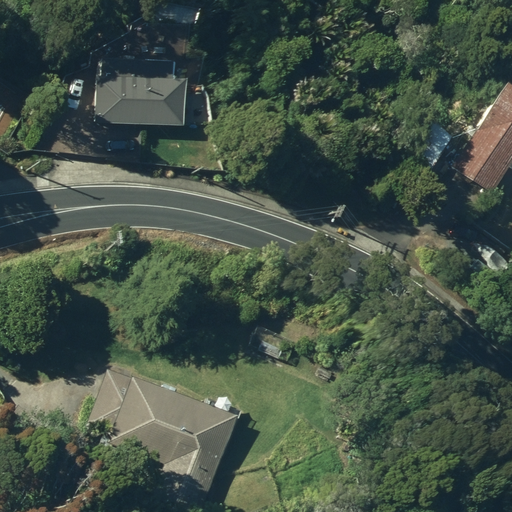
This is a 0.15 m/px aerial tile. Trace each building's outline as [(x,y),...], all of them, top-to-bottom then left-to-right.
[(92,82),(91,125),(171,127),(173,86),(164,86),(164,84),(165,67),(102,66),(95,66),(94,82),(92,82)] [(54,138),(78,143),(86,105),(75,104),(79,85),(43,78),(34,123),(55,128),(54,138)] [(509,159),(511,160),(511,100),(497,92),(448,168),(489,193),(509,159)] [(404,120),(385,150),(425,174),(442,144),(404,120)] [(252,329),(242,349),(276,364),(285,344),(252,329)] [(316,376),(327,382),(332,374),(321,367),(316,376)] [(192,511),(224,422),(131,388),(132,385),(102,373),(83,427),(104,434),(101,440),(97,438),(89,463),(131,477),(135,465),(137,460),(161,468),(150,500),(181,511),(192,511)]
